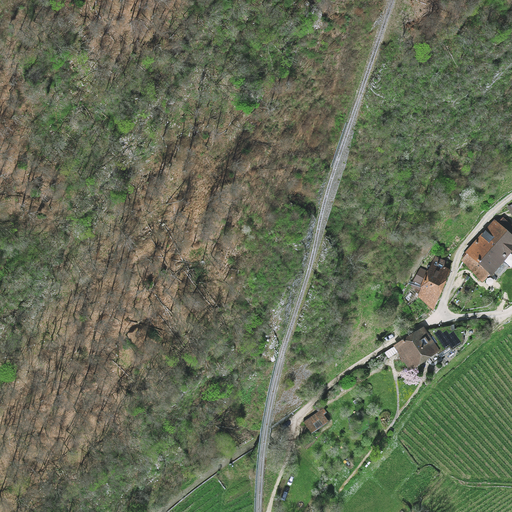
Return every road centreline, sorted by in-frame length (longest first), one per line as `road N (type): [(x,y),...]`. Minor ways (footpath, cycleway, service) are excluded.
road 1 (unclassified): [(289,422),(346,372),(438,317)]
road 2 (unclassified): [(511,194),(483,217),(438,317)]
